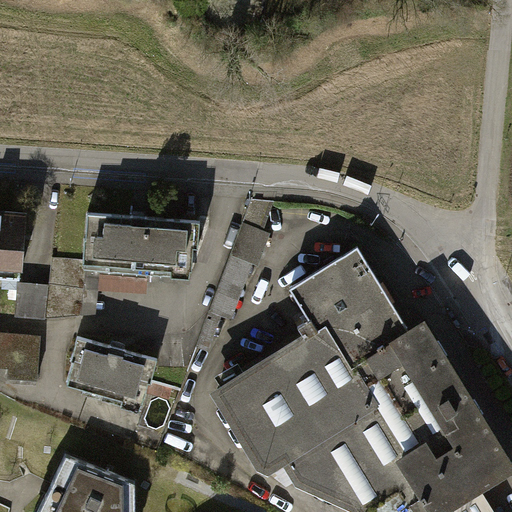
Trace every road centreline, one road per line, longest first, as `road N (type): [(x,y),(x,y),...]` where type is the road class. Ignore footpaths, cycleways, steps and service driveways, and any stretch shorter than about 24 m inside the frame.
road 1 (residential): [(450,249),(396,203),(319,178),(0,155)]
road 2 (unclassified): [(450,249),(484,206),(504,0)]
